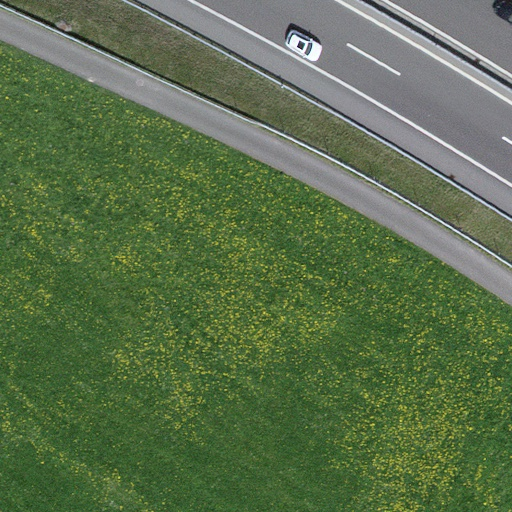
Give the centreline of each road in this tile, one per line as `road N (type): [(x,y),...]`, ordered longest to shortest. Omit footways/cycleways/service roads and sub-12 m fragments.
road 1 (track): [(511,286),(347,188),(0,23)]
road 2 (motorway): [(263,0),(511,143)]
